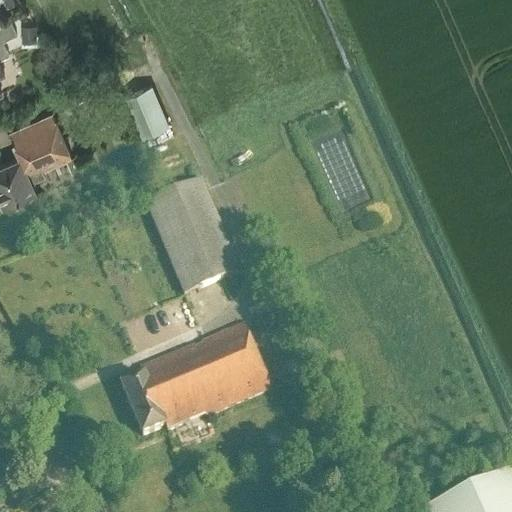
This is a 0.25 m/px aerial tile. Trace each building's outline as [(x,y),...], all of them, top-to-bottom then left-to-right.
[(3,0),(7,8),(16,5),(13,0),(3,0)] [(0,88),(0,77),(5,75),(0,63),(0,59),(10,55),(4,41),(17,35),(11,21),(0,26),(0,94),(2,93),(0,88)] [(22,26),(22,40),(37,39),(36,26),(22,26)] [(138,137),(166,125),(150,86),(121,99),(138,137)] [(73,157),(54,114),(10,133),(20,156),(0,165),(0,197),(7,214),(40,199),(32,181),(45,175),(43,170),(73,157)] [(185,299),(240,276),(202,184),(146,207),(185,299)] [(108,228),(141,316),(180,301),(147,213),(108,228)] [(270,395),(242,329),(141,372),(144,379),(121,389),(142,439),(166,429),(168,435),(189,426),(190,428),(270,395)] [(0,495),(7,491),(5,488),(20,480),(17,475),(22,472),(13,457),(7,460),(5,456),(0,458),(0,495)] [(511,511),(511,475),(430,511),(511,511)]
